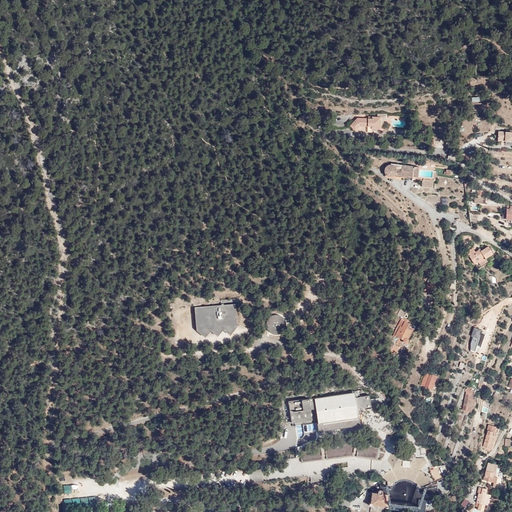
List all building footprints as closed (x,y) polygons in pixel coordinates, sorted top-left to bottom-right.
[(358,116),(348,124),(352,127),(356,128),(359,124),(372,124),(372,129),(381,130),(382,115),(370,115),(370,117),(358,116)] [(511,133),(500,133),(500,143),(511,143),(511,133)] [(388,164),(382,164),(382,171),(385,171),(385,174),(392,174),(393,172),(412,174),(413,164),(388,160),(388,164)] [(433,187),(432,178),(422,178),(422,187),(433,187)] [(474,245),(467,250),(475,259),(478,257),(482,262),(491,256),(488,252),(492,250),(488,245),(483,248),(481,245),(477,248),(474,245)] [(437,277),(433,276),(429,288),(437,291),(439,284),(435,282),(437,277)] [(237,302),(196,305),(198,328),(207,335),(212,329),(219,334),(224,327),(232,333),(239,325),(237,302)] [(279,313),(276,313),(274,314),(272,315),(270,317),(269,319),(268,322),(268,324),(269,326),(270,329),(272,330),(274,332),(276,333),(279,333),(281,332),(283,331),(285,330),(287,328),(288,325),(288,323),(288,320),(287,318),(285,316),(283,314),(281,313),(279,313)] [(406,326),(405,325),(392,347),(397,350),(403,339),(408,341),(414,331),(410,328),(412,325),(409,323),(406,326)] [(482,331),(474,328),(471,335),(473,336),(470,343),(470,350),(473,350),(475,344),(480,347),(485,333),(482,332),(482,331)] [(439,375),(430,372),(426,383),(435,386),(439,375)] [(356,390),(289,401),(293,421),(318,417),(320,429),(361,423),(359,410),(363,410),(362,405),(372,403),(370,392),(357,395),(356,390)] [(472,391),(465,391),(466,406),(473,406),(472,391)] [(488,424),(481,447),(491,449),(498,427),(488,424)] [(343,441),(326,443),(328,456),(353,454),(355,442),(343,441)] [(379,443),(360,441),(358,454),(378,457),(379,443)] [(321,446),(301,449),(303,459),(322,457),(321,446)] [(410,467),(410,459),(402,460),(403,468),(410,467)] [(492,464),(486,479),(500,484),(505,468),(492,464)] [(443,466),(431,468),(434,477),(445,474),(443,466)] [(484,491),(481,490),(475,503),(481,505),(480,509),(484,511),(492,491),(485,488),(484,491)] [(372,493),(370,503),(369,504),(369,506),(370,507),(371,507),(372,506),(372,505),(385,507),(385,508),(385,509),(387,509),(388,508),(388,507),(388,506),(388,495),(383,495),(383,494),(383,492),(382,492),(382,491),(379,491),(378,491),(378,492),(377,494),(372,493)] [(465,498),(460,504),(464,507),(469,501),(465,498)]
